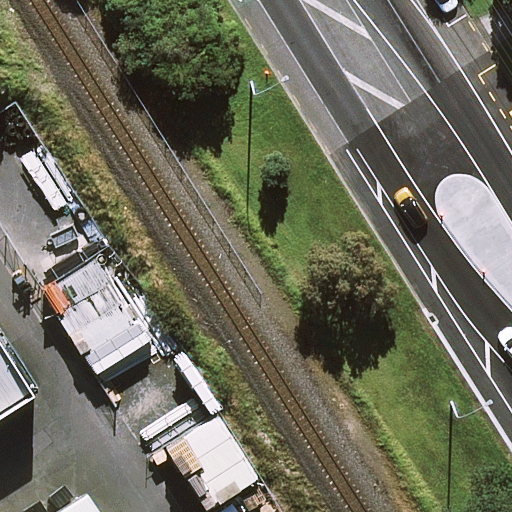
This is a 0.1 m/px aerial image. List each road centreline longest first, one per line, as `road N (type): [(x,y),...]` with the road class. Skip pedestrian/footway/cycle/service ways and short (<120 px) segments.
road 1 (secondary): [(511,343),(454,270),(284,0)]
road 2 (secondary): [(381,0),(511,198)]
